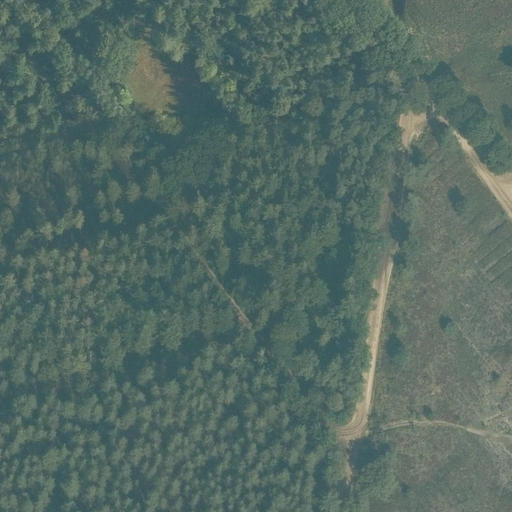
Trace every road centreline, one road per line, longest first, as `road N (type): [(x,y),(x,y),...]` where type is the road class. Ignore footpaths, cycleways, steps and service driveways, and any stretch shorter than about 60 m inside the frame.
road 1 (track): [(357,0),(408,60),(353,438)]
road 2 (track): [(253,339),(0,11)]
road 3 (track): [(247,0),(84,124),(0,158)]
road 4 (track): [(253,339),(0,406)]
road 5 (track): [(408,60),(511,199)]
road 6 (track): [(349,455),(253,339)]
